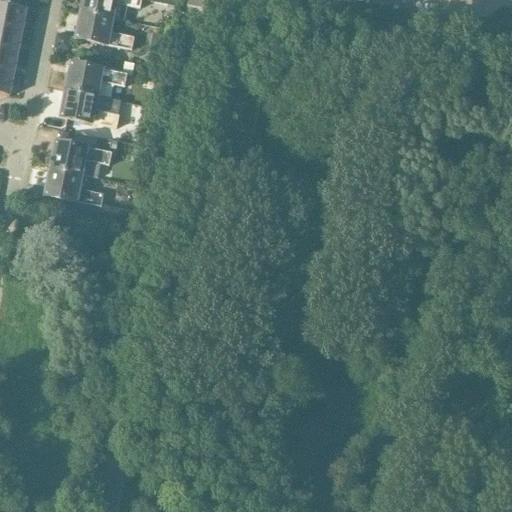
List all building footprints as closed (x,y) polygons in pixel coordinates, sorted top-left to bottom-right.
[(141,0),(83,0),(81,14),(112,20),(115,6),(139,11),(141,0)] [(0,6),(0,29),(22,34),(26,12),(3,7),(0,6)] [(112,20),(81,14),(76,41),(131,52),(133,40),(109,35),(112,20)] [(0,29),(0,51),(17,55),(22,34),(0,29)] [(0,51),(0,73),(13,76),(17,55),(0,51)] [(126,77),(71,66),(65,93),(97,99),(100,84),(124,89),(126,77)] [(0,73),(0,96),(9,98),(13,76),(0,73)] [(97,99),(65,93),(60,120),(116,131),(118,118),(94,114),(97,99)] [(111,156),(55,145),(50,171),(81,178),(84,164),(109,168),(111,156)] [(81,178),(50,171),(45,199),(101,209),(103,197),(79,192),(81,178)] [(59,449),(58,457),(65,458),(67,450),(59,449)]
